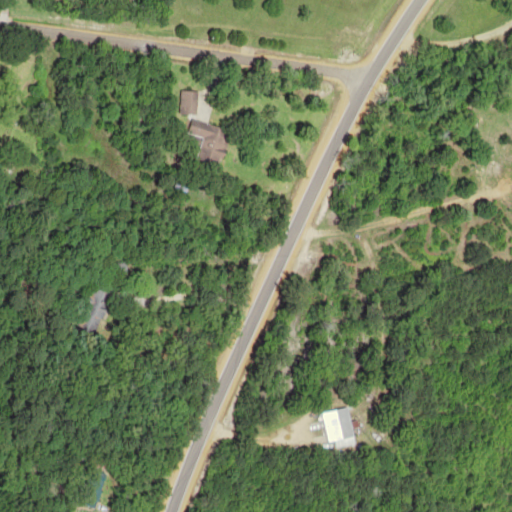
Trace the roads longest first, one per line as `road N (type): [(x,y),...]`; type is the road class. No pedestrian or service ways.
road 1 (residential): [(175,511),(211,406),(359,63),(402,0)]
road 2 (residential): [(359,63),(0,15)]
